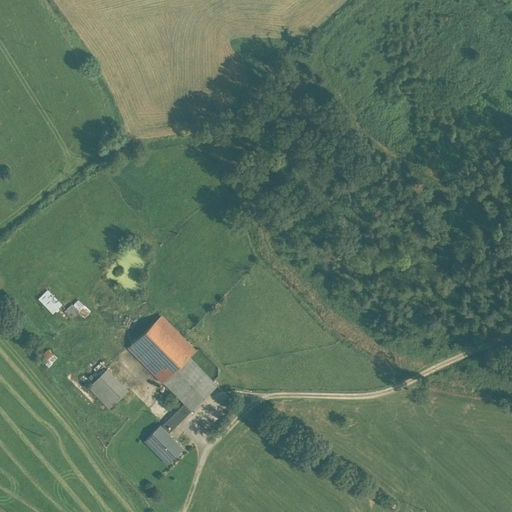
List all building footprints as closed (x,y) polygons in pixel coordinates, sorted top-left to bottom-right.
[(62,304),(47,290),(39,298),(53,312),(62,304)] [(78,298),(65,311),(71,318),(85,305),(78,298)] [(190,356),(155,321),(129,347),(164,382),(190,357),(190,356)] [(49,349),(42,356),(46,361),(53,354),(49,349)] [(218,385),(190,357),(164,382),(185,403),(192,410),(218,385)] [(128,389),(107,368),(89,386),(110,408),(128,389)] [(185,403),(161,426),(168,433),(192,410),(185,403)] [(161,426),(160,425),(146,440),(168,462),(183,448),(168,433),(161,426)]
